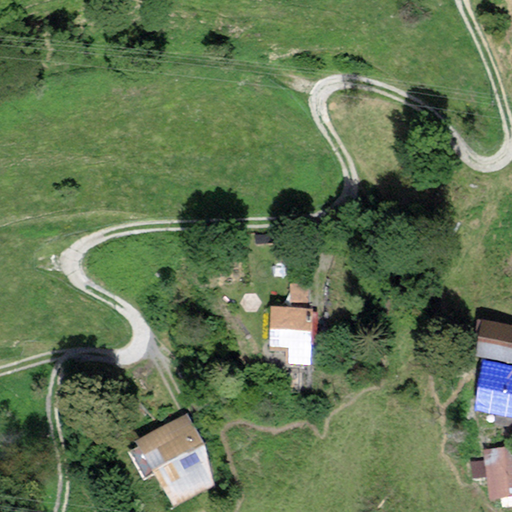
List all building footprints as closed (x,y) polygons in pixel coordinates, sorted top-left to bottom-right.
[(314,311),(273,308),(271,345),(291,347),(290,363),(311,364),(314,311)] [(511,332),(484,330),(481,366),(511,368),(511,332)] [(511,372),(485,369),(479,416),(511,420),(511,372)] [(187,419),(140,442),(170,502),(217,478),(187,419)] [(511,456),(493,456),(492,502),(511,502),(511,456)]
